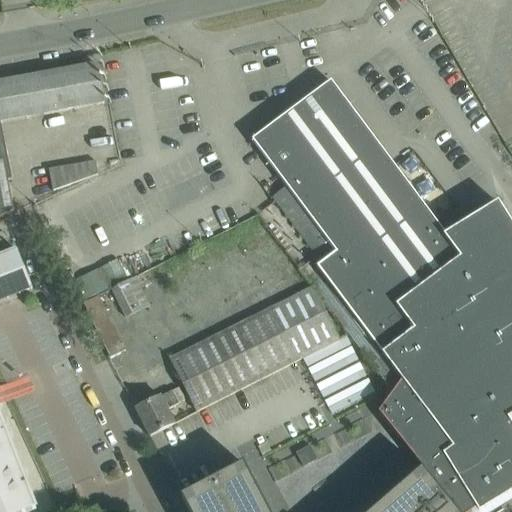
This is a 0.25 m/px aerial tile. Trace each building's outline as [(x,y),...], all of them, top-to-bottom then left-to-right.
[(16,80),(23,119),(104,104),(97,65),(16,80)] [(511,226),(498,204),(446,237),(432,218),(392,164),(331,83),(252,142),(285,185),(336,254),(317,268),(384,358),(372,367),(391,392),(393,395),(379,414),(432,482),(444,498),(456,511),(474,511),(477,510),(477,511),(484,511),(511,494),(511,226)] [(119,127),(136,124),(135,114),(117,117),(119,127)] [(0,123),(0,122),(0,218),(3,217),(13,213),(8,182),(12,181),(0,123)] [(53,191),(97,175),(94,162),(48,170),(53,191)] [(0,301),(32,289),(17,251),(0,258),(0,301)] [(88,291),(128,277),(121,257),(81,272),(88,291)] [(149,305),(135,278),(111,290),(125,317),(149,305)] [(196,413),(337,341),(311,289),(169,360),(196,413)] [(125,352),(98,298),(83,305),(110,360),(125,352)] [(167,412),(178,406),(184,403),(178,391),(172,394),(172,393),(136,411),(149,438),(174,426),(167,412)] [(1,426),(0,422),(0,511),(33,511),(36,511),(15,456),(15,454),(12,454),(3,429),(4,428),(4,426),(1,426)] [(303,468),(317,461),(310,447),(296,454),(303,468)] [(268,511),(245,466),(181,499),(187,511),(456,511),(444,498),(432,482),(423,471),(375,511),(268,511)]
